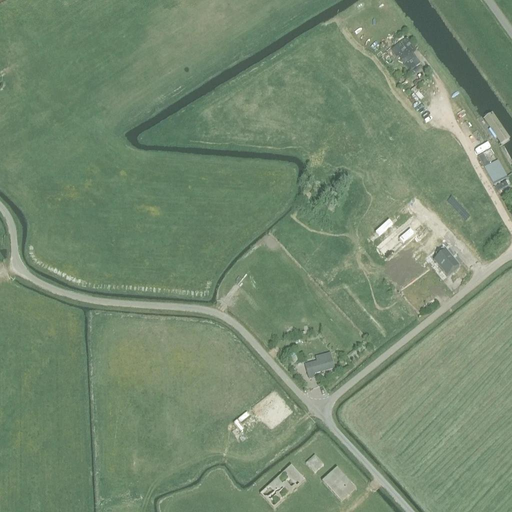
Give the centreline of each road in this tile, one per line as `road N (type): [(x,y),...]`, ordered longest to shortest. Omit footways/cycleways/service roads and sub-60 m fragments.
road 1 (unclassified): [(318,411),(221,316),(81,300),(31,278),(16,266),(0,206)]
road 2 (unclassified): [(511,255),(318,411)]
road 3 (unclassified): [(406,511),(318,411)]
